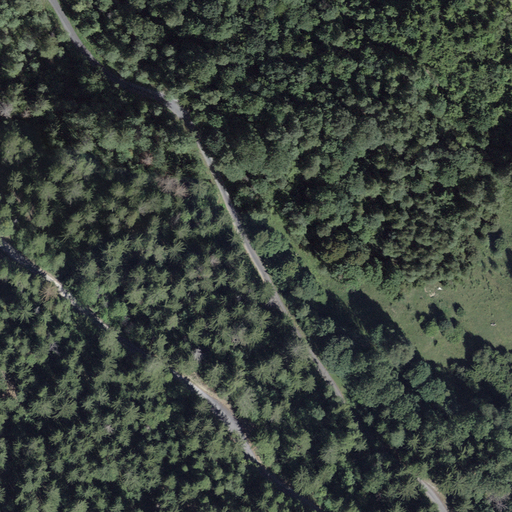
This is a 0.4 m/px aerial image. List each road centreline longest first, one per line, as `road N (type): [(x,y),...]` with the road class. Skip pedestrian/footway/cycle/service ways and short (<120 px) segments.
road 1 (unclassified): [(444,511),(345,406),(244,238),(186,118),(165,97),(92,59),(52,0)]
road 2 (unclassified): [(0,242),(200,393),(266,477),(320,511)]
